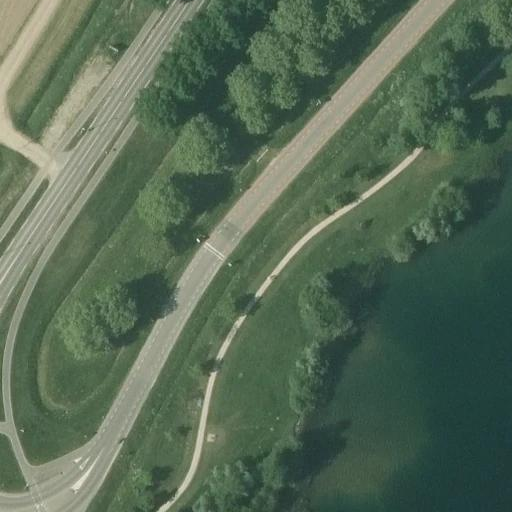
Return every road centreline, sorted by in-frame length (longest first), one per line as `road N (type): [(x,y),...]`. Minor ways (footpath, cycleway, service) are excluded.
road 1 (tertiary): [(437,0),(212,254),(94,463)]
road 2 (secondary): [(0,285),(190,0)]
